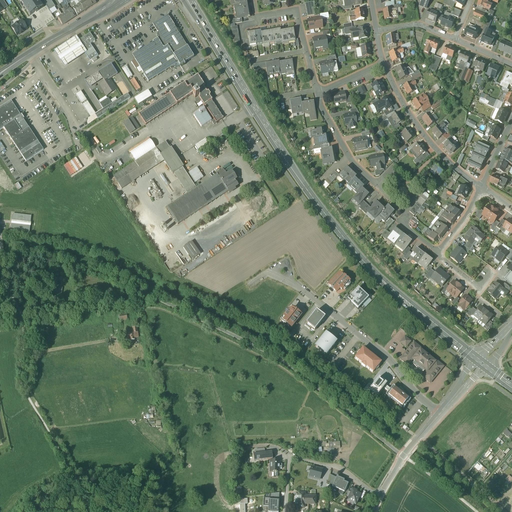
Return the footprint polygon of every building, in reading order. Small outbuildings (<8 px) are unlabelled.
[(42,7),(37,0),(19,0),(29,16),(42,7)] [(55,7),(50,0),(43,0),(50,10),(55,7)] [(64,0),(62,0),(64,2),(61,4),(64,8),(63,9),(65,11),(64,12),(65,13),(71,10),(68,4),(67,4),(64,0)] [(86,0),(79,5),(84,11),(96,4),(95,3),(96,2),(95,0),(94,1),(93,0),(86,0)] [(429,0),(419,0),(420,0),(420,1),(420,2),(421,2),(421,3),(420,7),(426,9),(429,0)] [(456,3),(448,0),(445,0),(444,5),(453,9),(455,4),(456,3)] [(479,0),(477,6),(478,6),(483,8),(485,9),(488,0),(479,0)] [(79,4),(77,5),(75,2),(70,5),(77,16),(84,11),(79,5),(79,4)] [(246,4),(234,6),(237,19),(241,19),(251,17),(248,3),(246,4)] [(314,4),(305,6),(308,17),(314,16),(314,4)] [(65,13),(63,15),(60,9),(57,12),(60,17),(58,18),(62,25),(70,21),(65,13)] [(391,9),(383,11),(385,20),(399,18),(397,9),(394,9),(391,10),(391,9)] [(436,13),(429,10),(426,19),(432,21),(432,22),(435,23),(436,23),(437,20),(439,15),(441,10),(437,9),(436,13)] [(71,10),(65,13),(70,21),(75,17),(71,10)] [(363,10),(354,12),(355,16),(349,17),(350,22),(356,21),(364,20),(364,19),(365,19),(365,16),(364,16),(363,10)] [(461,12),(455,10),(453,16),(458,18),(461,12)] [(476,11),(475,11),(474,16),(483,20),(485,15),(476,11)] [(187,47),(167,16),(154,25),(158,32),(157,38),(157,39),(153,42),(156,47),(135,60),(143,74),(147,71),(173,55),(187,47)] [(451,20),(444,17),(442,22),(441,25),(451,30),(451,29),(453,30),(455,26),(453,26),(455,21),(451,20)] [(320,18),(308,20),(309,30),(322,28),(321,20),(321,18),(320,18)] [(22,21),(12,27),(17,36),(20,34),(21,34),(24,32),(24,31),(27,29),(22,21)] [(474,27),(470,25),(469,28),(468,27),(465,35),(475,40),(478,32),(473,30),(474,27)] [(352,28),(344,29),(345,36),(351,35),(350,31),(356,30),(356,27),(352,28)] [(356,30),(350,31),(351,35),(351,38),(359,36),(359,40),(368,38),(366,28),(356,30)] [(287,30),(280,31),(280,29),(280,30),(282,43),(289,41),(287,30)] [(293,29),(287,30),(289,41),(294,40),(295,40),(293,29)] [(280,30),(273,31),(275,42),(282,41),(282,43),(280,30)] [(494,39),(489,37),(491,32),(487,30),(486,30),(485,34),(485,35),(481,42),(491,46),(493,47),(494,43),(493,42),(494,39)] [(260,31),(254,32),(256,43),(262,42),(262,44),(263,44),(260,31)] [(267,32),(261,33),(260,31),(263,44),(269,43),(267,32)] [(273,31),(267,32),(269,43),(275,42),(273,31)] [(254,32),(247,33),(248,40),(249,44),(256,43),(254,32)] [(90,34),(78,41),(78,42),(78,43),(82,49),(90,44),(95,41),(90,34)] [(394,35),(386,37),(388,47),(396,46),(395,40),(394,35)] [(325,37),(313,39),(315,51),(315,49),(322,48),(323,50),(327,49),(325,37)] [(85,53),(78,43),(75,39),(55,53),(61,61),(65,67),(82,56),(85,53)] [(440,43),(430,39),(429,42),(426,41),(424,46),(427,47),(424,53),(429,55),(430,52),(435,54),(436,51),(437,51),(440,43)] [(511,49),(511,45),(503,42),(499,50),(510,55),(511,49)] [(90,44),(82,49),(90,61),(98,56),(94,51),(90,44)] [(369,46),(360,47),(362,58),(371,56),(369,46)] [(456,50),(447,46),(443,54),(442,58),(446,60),(451,62),(452,58),(456,50)] [(187,47),(173,55),(178,64),(180,66),(184,63),(185,65),(184,63),(194,57),(187,47)] [(397,51),(389,54),(392,63),(400,60),(398,55),(402,54),(404,53),(403,50),(402,49),(397,51)] [(471,56),(461,52),(461,53),(459,52),(458,55),(460,56),(458,60),(467,64),(468,64),(471,56)] [(173,55),(147,71),(143,74),(148,82),(178,64),(173,55)] [(441,59),(437,57),(434,66),(432,70),(436,72),(441,59)] [(487,63),(477,59),(477,60),(476,59),(474,62),(476,63),(474,67),(477,68),(476,69),(483,72),(487,63)] [(467,64),(458,60),(456,65),(459,66),(458,69),(463,71),(467,64)] [(292,61),(279,64),(281,73),(281,75),(286,74),(286,73),(294,71),(292,61)] [(332,61),(319,64),(321,74),(334,72),(332,63),(332,61)] [(272,63),(266,64),(265,62),(265,63),(266,68),(268,76),(274,75),(272,63)] [(279,62),(272,63),(274,75),(281,73),(279,64),(279,62)] [(111,64),(98,72),(103,79),(105,82),(109,80),(118,74),(111,64)] [(468,64),(467,64),(463,71),(459,79),(464,81),(470,65),(468,64)] [(122,68),(128,78),(133,76),(126,66),(122,68)] [(404,67),(396,70),(400,80),(408,77),(408,76),(411,75),(414,74),(414,73),(411,68),(405,70),(404,67)] [(98,72),(85,82),(89,88),(103,79),(98,72)] [(511,74),(507,72),(507,73),(509,74),(507,78),(505,77),(503,82),(509,85),(511,86),(511,84),(511,74)] [(169,94),(138,114),(145,125),(177,105),(193,95),(195,98),(199,96),(200,97),(198,97),(204,106),(204,105),(216,123),(221,120),(223,118),(212,101),(212,100),(209,96),(210,95),(210,94),(209,92),(207,91),(207,92),(204,87),(205,86),(198,75),(169,94)] [(130,80),(136,91),(141,89),(134,78),(130,80)] [(105,82),(100,85),(107,96),(116,90),(109,80),(105,82)] [(380,81),(371,86),(377,97),(378,96),(386,92),(380,81)] [(414,81),(410,83),(403,87),(408,95),(415,91),(412,86),(413,87),(416,85),(414,81)] [(509,85),(503,82),(502,82),(500,86),(507,90),(509,85)] [(148,91),(135,99),(138,106),(152,97),(148,91)] [(86,124),(87,126),(130,99),(129,97),(127,94),(111,105),(108,99),(99,105),(103,110),(96,114),(81,92),(75,96),(90,118),(88,119),(86,124)] [(511,105),(511,95),(504,92),(500,102),(504,104),(505,103),(509,105),(508,106),(510,107),(511,106),(511,105)] [(344,93),(337,94),(337,95),(333,96),(335,104),(335,103),(339,102),(339,103),(346,101),(344,93)] [(429,104),(424,96),(419,99),(424,107),(420,109),(423,113),(431,108),(428,104),(429,104)] [(393,106),(388,97),(381,101),(386,110),(386,111),(391,108),(393,106)] [(418,98),(412,103),(417,111),(420,109),(424,107),(419,99),(418,98)] [(301,99),(290,101),(291,111),(292,114),(303,112),(301,101),(301,99)] [(11,101),(0,108),(0,130),(4,128),(26,162),(43,150),(11,101)] [(312,102),(305,103),(307,113),(309,112),(310,116),(312,115),(313,120),(316,119),(312,102)] [(391,108),(386,111),(386,110),(383,112),(386,117),(394,112),(391,108)] [(508,114),(500,110),(500,111),(495,121),(503,124),(508,114)] [(403,122),(397,113),(391,117),(397,125),(398,125),(403,122)] [(435,122),(429,113),(422,118),(428,127),(435,122)] [(351,115),(343,117),(344,121),(345,121),(346,126),(350,125),(351,128),(357,127),(356,124),(355,120),(357,119),(356,116),(356,114),(351,115)] [(397,125),(391,117),(388,119),(388,120),(391,124),(390,125),(394,131),(400,127),(398,125),(397,125)] [(132,118),(124,124),(130,134),(139,129),(132,118)] [(470,120),(467,125),(474,129),(476,123),(470,120)] [(443,123),(438,127),(438,126),(432,132),(438,139),(445,134),(441,130),(445,127),(443,123)] [(500,130),(493,127),(489,136),(496,140),(500,130)] [(408,129),(401,134),(405,139),(404,140),(406,143),(414,137),(408,129)] [(315,131),(311,132),(312,138),(315,138),(324,136),(322,130),(315,131)] [(324,136),(315,138),(316,146),(316,147),(321,146),(328,145),(327,136),(324,136)] [(365,138),(353,140),(355,152),(367,149),(365,138)] [(205,139),(198,144),(201,149),(209,144),(205,139)] [(451,140),(448,142),(444,146),(452,154),(458,148),(453,143),(454,143),(451,140)] [(165,142),(156,148),(160,155),(170,148),(165,142)] [(419,143),(413,149),(417,154),(416,155),(418,158),(426,152),(426,151),(419,143)] [(473,154),(485,160),(487,157),(486,157),(487,155),(488,155),(491,149),(478,143),(475,149),(476,149),(475,152),(474,151),(473,154)] [(160,155),(156,148),(152,151),(159,163),(164,160),(160,155)] [(177,158),(171,148),(170,148),(160,155),(164,160),(173,174),(174,173),(183,168),(184,167),(177,158)] [(333,150),(322,152),(322,154),(324,164),(335,162),(335,157),(334,157),(333,150)] [(152,151),(135,163),(143,175),(160,164),(159,163),(152,151)] [(511,155),(511,154),(504,151),(500,160),(508,164),(510,164),(511,161),(510,160),(511,158),(511,155)] [(426,152),(418,158),(417,159),(421,164),(429,156),(426,152)] [(485,160),(473,154),(472,157),(472,158),(471,160),(470,160),(468,166),(480,171),(483,165),(482,165),(483,163),(484,163),(485,160)] [(378,156),(369,157),(371,168),(378,166),(378,170),(377,170),(377,171),(384,170),(383,165),(384,165),(383,157),(382,155),(378,156)] [(64,165),(69,176),(80,170),(75,159),(64,165)] [(508,164),(500,160),(496,170),(504,174),(504,173),(508,175),(511,168),(507,166),(508,164)] [(135,163),(122,171),(130,184),(143,175),(135,163)] [(445,170),(437,163),(432,169),(439,176),(445,170)] [(352,172),(347,167),(339,175),(339,176),(343,180),(352,172)] [(183,168),(174,173),(187,194),(196,188),(183,168)] [(194,183),(203,178),(198,168),(189,172),(194,183)] [(112,169),(104,174),(108,178),(115,174),(112,169)] [(232,171),(226,175),(223,169),(216,174),(217,175),(228,192),(229,194),(233,191),(232,189),(238,186),(236,182),(235,182),(234,181),(237,179),(232,171)] [(122,171),(113,177),(122,189),(130,184),(122,171)] [(352,172),(343,180),(348,185),(355,179),(357,176),(352,172)] [(187,194),(166,208),(178,225),(228,192),(217,175),(196,188),(187,194)] [(501,179),(493,175),(490,183),(498,187),(501,179)] [(348,185),(348,186),(349,185),(352,187),(357,181),(355,179),(348,185)] [(507,182),(501,179),(498,187),(502,189),(504,185),(505,186),(507,182)] [(364,187),(357,181),(352,187),(349,185),(348,186),(357,194),(362,189),(364,187)] [(469,190),(461,186),(459,190),(457,196),(465,199),(469,190)] [(357,194),(352,199),(359,205),(363,201),(368,195),(362,189),(357,194)] [(363,201),(359,205),(361,207),(359,209),(362,211),(367,205),(363,201)] [(371,209),(367,213),(375,220),(384,210),(376,203),(371,209)] [(367,205),(362,211),(366,215),(367,213),(371,209),(367,205)] [(460,213),(451,206),(446,212),(455,219),(460,213)] [(489,206),(486,209),(485,211),(485,212),(482,215),(483,215),(488,219),(495,209),(493,208),(493,209),(489,206)] [(384,210),(375,220),(374,221),(374,223),(375,224),(377,224),(378,223),(381,220),(381,219),(382,218),(385,221),(384,222),(384,223),(394,213),(387,207),(384,210)] [(495,209),(488,219),(493,223),(494,223),(495,221),(496,220),(497,220),(498,219),(498,218),(500,214),(496,211),(495,209)] [(446,212),(444,211),(446,212),(442,217),(448,222),(451,224),(455,219),(446,212)] [(31,216),(13,214),(11,231),(29,233),(31,216)] [(448,222),(442,217),(441,216),(439,219),(446,224),(448,222)] [(408,224),(414,229),(419,222),(413,217),(408,224)] [(391,220),(385,226),(388,229),(394,222),(391,220)] [(499,224),(496,228),(503,232),(505,229),(503,228),(507,223),(502,220),(499,224)] [(511,233),(511,221),(509,220),(507,223),(503,228),(505,229),(511,234),(511,233)] [(444,227),(438,222),(437,221),(433,226),(434,227),(443,234),(447,229),(444,227)] [(495,221),(494,223),(493,223),(491,226),(491,229),(494,231),(493,232),(496,228),(499,224),(495,221)] [(443,234),(434,227),(433,226),(432,225),(433,226),(429,231),(427,229),(428,230),(429,230),(439,239),(443,234)] [(473,228),(465,239),(468,242),(471,244),(472,244),(475,240),(479,244),(485,237),(473,228)] [(400,233),(394,229),(390,234),(387,238),(392,242),(391,243),(395,246),(403,236),(403,235),(402,236),(399,234),(400,233)] [(439,239),(429,230),(428,230),(424,234),(434,242),(438,238),(439,239)] [(386,231),(381,236),(386,240),(387,238),(390,234),(386,231)] [(411,242),(403,236),(395,246),(397,244),(402,247),(401,248),(404,251),(407,247),(411,242)] [(191,241),(182,248),(192,260),(201,254),(191,241)] [(471,244),(468,242),(465,247),(470,251),(474,246),(472,244),(471,244)] [(501,246),(493,256),(501,262),(509,253),(501,246)] [(407,247),(404,251),(401,254),(404,257),(403,258),(409,252),(410,250),(407,247)] [(470,251),(465,247),(462,251),(466,254),(465,254),(467,255),(470,251)] [(458,248),(450,257),(458,264),(465,254),(466,254),(462,251),(458,248)] [(424,255),(416,249),(412,254),(409,257),(409,258),(417,264),(424,255)] [(409,252),(403,258),(407,261),(409,258),(409,257),(412,254),(409,252)] [(432,261),(424,255),(417,264),(425,270),(429,265),(432,261)] [(425,270),(424,271),(428,274),(430,270),(432,268),(429,265),(425,270)] [(443,273),(438,269),(433,277),(436,280),(435,281),(442,287),(449,278),(445,275),(442,273),(443,273)] [(428,274),(425,277),(428,280),(434,273),(430,270),(428,274)] [(339,273),(328,285),(336,293),(340,289),(341,291),(343,289),(345,290),(351,284),(349,283),(349,282),(343,276),(342,277),(339,273)] [(449,287),(446,291),(448,293),(451,295),(459,285),(454,281),(449,287)] [(501,288),(495,283),(493,286),(489,292),(491,295),(491,296),(496,300),(501,293),(505,296),(508,293),(504,290),(501,288)] [(511,289),(505,284),(501,288),(504,290),(508,293),(511,289)] [(459,285),(451,295),(453,297),(454,297),(456,299),(464,289),(459,285)] [(358,290),(348,300),(358,310),(368,299),(358,290)] [(466,296),(457,307),(464,312),(465,310),(466,310),(467,308),(467,307),(472,301),(466,296)] [(472,307),(466,314),(470,317),(472,314),(474,316),(477,312),(472,307)] [(477,312),(474,316),(480,320),(487,311),(486,310),(485,311),(481,307),(477,312)] [(295,312),(291,310),(288,314),(287,313),(280,321),(286,325),(291,328),(301,316),(296,312),(295,312)] [(326,319),(315,310),(312,315),(313,316),(304,326),(309,330),(311,329),(312,330),(313,330),(314,331),(321,323),(322,322),(323,323),(326,319)] [(487,311),(480,320),(486,325),(489,321),(493,316),(488,313),(488,312),(487,311)] [(489,321),(486,325),(483,328),(487,331),(493,324),(489,321)] [(133,333),(124,335),(125,342),(130,341),(134,340),(134,339),(138,338),(137,327),(132,328),(133,333)] [(336,344),(325,335),(315,347),(326,356),(336,344)] [(410,342),(405,337),(400,343),(406,348),(410,342)] [(435,362),(429,357),(430,356),(427,354),(426,355),(420,350),(421,349),(414,343),(401,359),(403,360),(402,361),(408,366),(412,360),(427,372),(422,378),(430,384),(443,367),(436,361),(435,362)] [(370,355),(363,349),(360,352),(359,352),(357,355),(355,359),(362,365),(361,365),(365,368),(366,368),(373,373),(376,370),(379,367),(378,367),(381,363),(373,357),(371,355),(370,355)] [(377,399),(388,383),(377,376),(371,386),(368,384),(364,390),(377,399)] [(400,388),(398,390),(393,386),(390,390),(390,391),(389,392),(385,396),(390,399),(386,402),(392,410),(397,405),(403,410),(406,406),(406,405),(407,404),(411,400),(406,396),(400,388)] [(279,461),(270,461),(270,472),(272,472),(277,472),(279,472),(279,469),(282,469),(282,465),(279,465),(279,461)] [(478,472),(483,469),(479,462),(474,465),(478,472)] [(322,470),(312,467),(309,477),(319,480),(322,470)] [(344,480),(336,477),(333,485),(333,486),(332,488),(343,493),(348,483),(344,481),(344,480)] [(356,492),(353,490),(349,498),(347,502),(351,503),(351,504),(354,506),(355,505),(360,495),(355,493),(356,492)] [(305,494),(298,494),(298,508),(304,508),(304,504),(315,505),(315,497),(311,496),(305,496),(305,494)] [(278,500),(269,500),(267,511),(278,511),(279,505),(278,505),(278,500)]
